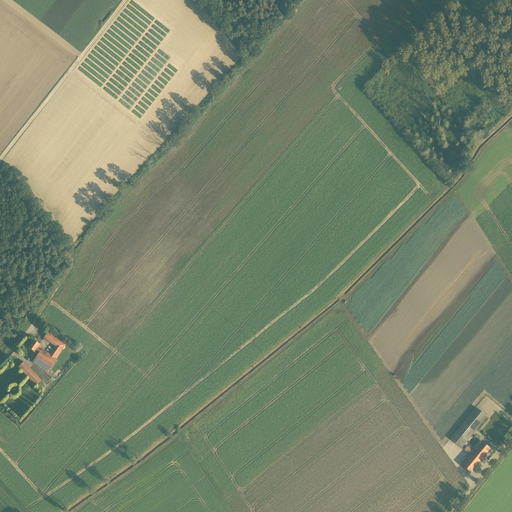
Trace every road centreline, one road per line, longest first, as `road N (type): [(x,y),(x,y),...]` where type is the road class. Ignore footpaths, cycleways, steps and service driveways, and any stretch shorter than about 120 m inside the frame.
road 1 (track): [(511,122),(338,305),(74,511)]
road 2 (track): [(0,162),(72,256),(7,354)]
road 3 (track): [(0,159),(124,0)]
